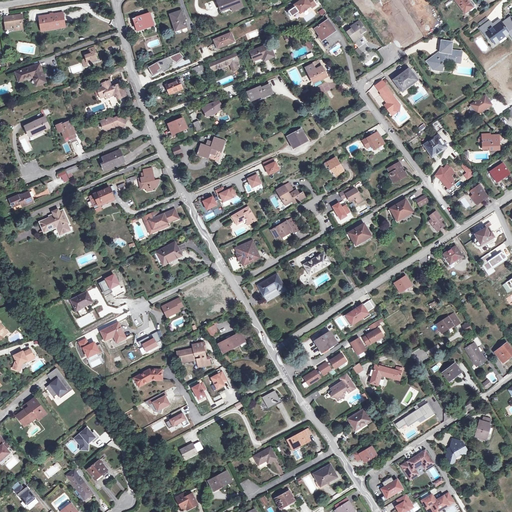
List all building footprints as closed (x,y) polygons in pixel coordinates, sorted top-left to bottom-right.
[(216,0),(217,1),(221,11),(222,15),(232,11),(242,7),(239,0),(216,0)] [(312,0),(300,0),(294,5),(300,13),(310,6),(312,7),(315,5),(312,0)] [(455,0),(465,13),(467,16),(479,7),(476,4),(472,7),(468,0),(455,0)] [(181,11),(170,15),(173,24),(174,23),(177,30),(186,27),(181,11)] [(50,15),(43,17),(44,28),(65,24),(63,13),(53,15),(50,15)] [(149,13),(133,19),(135,24),(137,24),(139,30),(153,25),(149,13)] [(9,18),(5,19),(6,27),(13,26),(14,28),(22,27),(21,20),(23,20),(22,15),(11,16),(12,19),(9,19),(9,18)] [(501,23),(499,20),(492,25),(489,21),(480,28),(484,34),(486,32),(492,40),(495,44),(499,41),(497,39),(503,34),(505,37),(509,34),(511,38),(511,17),(511,18),(510,16),(501,23)] [(43,17),(39,17),(41,31),(65,27),(65,24),(44,28),(43,17)] [(487,17),(479,22),(481,25),(489,19),(487,17)] [(334,31),(327,21),(315,29),(321,37),(328,32),(329,34),(334,31)] [(350,28),(351,29),(346,32),(353,42),(363,36),(362,34),(366,31),(359,21),(350,28)] [(234,42),(231,33),(214,40),(217,48),(234,42)] [(290,33),(284,35),(287,41),(292,39),(290,33)] [(362,52),(369,48),(362,38),(355,42),(362,52)] [(339,42),(337,39),(329,45),(331,48),(339,42)] [(450,43),(441,42),(440,49),(449,50),(450,43)] [(269,44),(250,52),(256,64),(264,61),(275,57),(269,44)] [(88,52),(84,54),(86,59),(87,63),(88,66),(92,65),(91,62),(96,60),(95,57),(95,55),(96,54),(94,47),(89,49),(90,52),(88,52)] [(439,53),(439,54),(437,56),(437,55),(428,62),(431,65),(433,64),(436,68),(441,69),(443,60),(444,60),(444,61),(460,63),(462,52),(452,51),(451,55),(448,55),(448,53),(441,52),(440,52),(439,53)] [(169,69),(169,66),(173,61),(176,64),(184,57),(180,52),(158,61),(148,68),(153,76),(159,72),(159,71),(162,69),(163,72),(169,69)] [(235,54),(213,63),(216,70),(230,64),(233,71),(239,68),(236,61),(238,58),(235,54)] [(315,69),(321,66),(318,61),(312,63),(315,69)] [(315,69),(312,63),(305,67),(312,82),(320,78),(321,80),(321,79),(327,77),(322,66),(321,66),(315,69)] [(35,65),(18,71),(21,81),(27,79),(26,76),(32,74),(36,85),(45,82),(40,67),(36,68),(35,65)] [(202,65),(192,69),(193,73),(204,69),(202,65)] [(409,69),(394,80),(402,91),(417,80),(409,69)] [(178,80),(166,85),(168,91),(165,93),(168,98),(173,96),(171,94),(182,89),(180,85),(182,84),(180,79),(178,80)] [(507,80),(503,83),(507,89),(511,85),(507,80)] [(103,87),(98,89),(100,96),(106,94),(107,97),(113,94),(113,92),(114,91),(118,99),(125,96),(122,88),(121,88),(119,84),(113,87),(111,88),(111,86),(110,86),(109,82),(102,85),(103,87)] [(264,94),(265,96),(273,93),(269,84),(261,88),(260,86),(247,92),(251,101),(256,99),(255,98),(264,94)] [(385,105),(390,113),(393,110),(396,110),(400,108),(400,105),(397,101),(396,102),(394,99),(395,99),(388,89),(380,94),(387,103),(385,105)] [(471,104),(472,105),(475,111),(476,112),(490,102),(485,95),(471,104)] [(209,104),(204,108),(207,112),(207,116),(215,113),(223,107),(220,101),(209,104)] [(476,112),(477,114),(491,105),(490,103),(476,112)] [(112,117),(102,121),(104,127),(107,129),(107,130),(108,131),(116,128),(115,126),(118,125),(124,128),(127,121),(118,117),(112,119),(112,117)] [(44,118),(25,127),(29,137),(49,127),(44,118)] [(183,118),(168,125),(172,134),(187,128),(183,118)] [(438,120),(432,125),(437,132),(444,127),(438,120)] [(73,131),(75,131),(72,125),(70,125),(69,122),(63,124),(62,123),(56,126),(59,132),(62,131),(65,137),(68,136),(72,143),(77,140),(73,131)] [(289,136),(287,137),(292,148),(307,140),(301,129),(292,134),(290,131),(288,132),(289,136)] [(378,137),(376,133),(362,141),(367,148),(371,146),(374,145),(376,149),(385,144),(380,136),(378,137)] [(439,136),(425,145),(432,156),(446,147),(439,136)] [(498,136),(483,136),(483,149),(499,148),(498,136)] [(213,142),(207,140),(206,145),(200,143),(196,155),(208,159),(210,154),(215,156),(217,150),(219,150),(219,151),(222,153),(226,141),(214,137),(213,139),(214,139),(213,142)] [(172,149),(175,156),(182,153),(179,146),(172,149)] [(120,151),(102,158),(105,163),(102,164),(104,170),(124,162),(120,151)] [(274,162),(272,158),(263,163),(269,175),(279,170),(275,162),(274,162)] [(335,175),(343,171),(335,158),(325,164),(327,168),(330,166),(335,175)] [(404,176),(402,173),(401,169),(403,168),(399,162),(388,169),(390,173),(393,178),(391,178),(393,183),(404,176)] [(503,163),(490,172),(497,182),(509,173),(503,163)] [(467,166),(464,168),(467,173),(464,175),(467,179),(473,175),(469,168),(471,167),(469,164),(467,165),(466,166),(467,166)] [(66,169),(64,170),(66,175),(68,174),(77,170),(75,165),(66,169)] [(454,184),(454,179),(451,176),(455,173),(452,169),(446,165),(444,169),(440,167),(435,176),(441,180),(448,189),(453,185),(454,184)] [(154,180),(152,171),(144,172),(141,173),(141,177),(138,178),(140,186),(143,188),(145,187),(146,189),(151,188),(153,191),(158,184),(157,180),(154,180)] [(69,180),(65,172),(58,175),(59,177),(61,176),(64,182),(69,180)] [(249,178),(248,179),(252,188),(261,184),(257,175),(249,178)] [(284,186),(287,192),(292,189),(288,182),(284,185),(284,186)] [(450,195),(457,189),(453,185),(448,189),(446,191),(450,195)] [(477,198),(474,200),(477,205),(487,197),(479,185),(471,191),(474,195),(474,194),(477,198)] [(109,200),(114,197),(109,186),(103,188),(104,189),(89,196),(91,201),(93,201),(92,203),(94,208),(100,205),(110,201),(109,200)] [(287,192),(284,186),(276,190),(286,207),(293,202),(293,201),(300,196),(299,195),(296,190),(289,194),(287,192)] [(223,188),(216,192),(218,196),(220,195),(224,203),(233,199),(232,198),(236,196),(233,188),(225,192),(223,188)] [(350,202),(355,199),(357,204),(363,201),(356,188),(346,194),(344,190),(339,193),(343,199),(347,196),(350,202)] [(19,195),(9,199),(13,207),(21,204),(22,207),(33,202),(29,193),(20,196),(19,195)] [(293,201),(293,202),(305,196),(303,193),(299,195),(300,196),(293,201)] [(420,207),(429,202),(427,198),(425,196),(416,201),(420,207)] [(221,206),(218,199),(215,201),(212,197),(203,201),(207,210),(211,208),(212,210),(221,206)] [(397,215),(400,219),(412,212),(406,200),(391,209),(395,216),(397,215)] [(235,220),(238,224),(243,221),(244,223),(246,222),(248,225),(256,220),(248,207),(244,210),(241,212),(241,211),(231,217),(234,221),(235,220)] [(170,221),(181,216),(178,208),(163,215),(159,216),(157,211),(147,216),(153,229),(158,226),(159,229),(172,224),(170,221)] [(63,210),(58,212),(59,214),(55,215),(54,214),(49,216),(50,218),(40,222),(44,232),(56,227),(58,231),(60,230),(61,234),(70,230),(67,223),(68,222),(63,210)] [(439,220),(441,218),(436,211),(430,216),(433,219),(430,222),(437,232),(444,227),(441,222),(439,220)] [(290,228),(297,225),(292,217),(271,230),(276,238),(280,236),(289,231),(291,230),(290,228)] [(489,223),(482,227),(484,229),(473,235),(474,237),(473,241),(473,244),(475,246),(478,248),(480,248),(482,247),(494,240),(493,238),(495,237),(492,232),(489,227),(490,226),(489,223)] [(355,239),(358,244),(371,236),(364,224),(349,233),(353,241),(355,239)] [(300,230),(297,225),(290,228),(291,230),(293,233),(300,230)] [(253,259),(254,261),(261,258),(252,241),(235,249),(237,254),(241,255),(242,254),(243,257),(242,257),(240,261),(243,266),(250,263),(249,261),(253,259)] [(174,256),(175,259),(182,255),(175,242),(156,252),(162,262),(174,256)] [(450,267),(464,257),(456,246),(444,254),(445,257),(444,258),(450,267)] [(488,253),(480,259),(484,264),(483,265),(487,271),(507,258),(507,257),(503,251),(492,259),(488,253)] [(310,268),(313,273),(330,263),(324,253),(303,265),(306,270),(310,268)] [(163,265),(175,259),(174,256),(162,262),(163,265)] [(483,265),(482,265),(489,275),(495,271),(493,268),(507,259),(507,258),(487,271),(483,265)] [(278,289),(283,286),(277,275),(258,285),(264,295),(277,287),(278,289)] [(406,277),(395,283),(400,292),(411,285),(406,277)] [(86,291),(70,300),(76,311),(92,302),(86,291)] [(174,312),(175,313),(179,311),(178,308),(182,306),(178,298),(162,307),(166,315),(174,312)] [(369,301),(347,315),(352,324),(363,316),(367,314),(366,313),(374,308),(369,301)] [(451,315),(458,325),(461,323),(454,313),(451,314),(451,315)] [(458,325),(451,315),(437,325),(442,333),(453,326),(454,327),(458,325)] [(116,335),(119,341),(126,338),(118,322),(100,331),(105,341),(114,336),(116,335)] [(371,330),(379,325),(377,322),(369,327),(371,330)] [(467,323),(462,326),(466,333),(471,330),(467,323)] [(209,328),(213,336),(219,333),(215,325),(209,328)] [(367,336),(372,343),(383,336),(379,328),(367,336)] [(330,332),(315,342),(322,353),(337,343),(330,332)] [(240,342),(244,340),(240,333),(219,344),(224,353),(241,344),(240,342)] [(363,339),(368,346),(372,343),(367,336),(363,339)] [(358,355),(366,350),(359,339),(351,343),(358,355)] [(182,356),(183,362),(193,360),(194,365),(198,364),(199,367),(211,365),(209,357),(206,357),(205,351),(206,351),(204,342),(192,345),(193,349),(177,352),(178,357),(182,356)] [(474,343),(466,349),(477,366),(480,366),(484,364),(485,361),(474,343)] [(511,349),(507,343),(496,352),(504,362),(511,355),(511,349)] [(24,352),(14,356),(17,361),(16,361),(13,369),(20,371),(23,363),(27,361),(28,362),(35,359),(31,349),(24,352)] [(330,361),(335,368),(346,361),(342,354),(330,361)] [(318,368),(323,375),(331,370),(326,362),(318,368)] [(360,364),(353,368),(356,373),(363,369),(360,364)] [(456,375),(458,377),(460,379),(464,376),(455,364),(443,373),(449,381),(456,375)] [(376,365),(374,371),(373,376),(370,383),(378,385),(381,375),(400,380),(403,369),(399,368),(399,371),(376,365)] [(48,390),(52,396),(56,393),(58,395),(62,392),(65,396),(73,391),(57,369),(49,375),(54,382),(49,386),(50,388),(48,390)] [(162,380),(162,370),(149,369),(134,378),(139,386),(151,379),(162,380)] [(316,371),(304,378),(309,385),(320,378),(316,371)] [(223,372),(211,377),(217,389),(224,386),(222,382),(227,380),(223,372)] [(339,379),(341,382),(344,385),(347,383),(351,381),(345,374),(339,379)] [(351,381),(347,383),(352,390),(356,388),(351,381)] [(202,382),(192,388),(198,400),(205,396),(202,390),(205,389),(202,382)] [(352,390),(347,383),(344,385),(341,382),(331,389),(333,391),(331,392),(331,395),(335,396),(338,400),(342,398),(344,398),(345,393),(347,391),(348,393),(352,390)] [(275,391),(262,397),(268,408),(281,401),(275,391)] [(165,392),(148,400),(150,404),(154,402),(158,410),(168,404),(164,396),(167,395),(165,392)] [(38,419),(46,414),(35,399),(28,404),(30,407),(25,411),(17,417),(19,420),(21,419),(25,424),(32,419),(31,419),(36,416),(37,418),(38,419)] [(213,403),(215,407),(224,402),(222,399),(213,403)] [(413,408),(391,422),(393,426),(395,424),(397,428),(405,423),(407,425),(417,419),(419,422),(434,413),(427,402),(424,403),(423,402),(417,405),(416,404),(412,406),(413,408)] [(181,422),(184,426),(189,424),(180,409),(171,414),(173,418),(166,422),(169,429),(181,422)] [(360,426),(370,420),(364,410),(349,419),(356,430),(361,427),(360,426)] [(21,419),(19,420),(24,427),(37,418),(36,416),(31,419),(32,419),(25,424),(21,419)] [(486,439),(490,424),(483,422),(480,421),(479,428),(476,437),(480,438),(486,439)] [(181,422),(169,429),(171,433),(184,426),(181,422)] [(86,428),(76,437),(80,441),(80,450),(87,450),(88,444),(91,441),(93,443),(99,438),(93,432),(91,433),(86,428)] [(305,430),(287,440),(292,450),(311,441),(305,430)] [(0,460),(9,453),(6,449),(8,447),(0,437),(0,460)] [(451,448),(448,450),(446,457),(447,458),(446,459),(449,463),(452,464),(455,462),(456,459),(455,458),(456,456),(462,453),(466,455),(469,454),(465,447),(464,446),(464,445),(463,443),(460,442),(460,441),(452,439),(450,447),(451,447),(451,448)] [(204,449),(200,442),(194,445),(193,443),(180,450),(185,460),(198,453),(197,452),(204,449)] [(357,461),(359,459),(363,460),(364,463),(377,455),(370,444),(365,447),(367,450),(364,452),(362,449),(358,451),(353,454),(357,461)] [(268,463),(276,458),(270,448),(254,457),(259,465),(267,461),(268,463)] [(409,475),(415,471),(414,469),(422,463),(425,468),(432,463),(424,450),(418,455),(419,456),(417,457),(403,466),(404,468),(403,468),(405,471),(405,470),(409,475)] [(99,461),(87,470),(96,482),(108,472),(99,461)] [(75,470),(69,474),(74,481),(72,483),(84,500),(92,494),(76,472),(79,469),(73,462),(70,464),(75,470)] [(330,465),(314,474),(321,487),(337,477),(330,465)] [(227,471),(208,481),(214,491),(232,481),(227,471)] [(404,490),(398,479),(394,481),(392,477),(382,483),(385,487),(381,489),(387,499),(392,496),(392,495),(398,491),(399,494),(404,490)] [(21,486),(15,490),(26,504),(34,497),(27,487),(24,490),(21,486)] [(290,491),(275,499),(280,509),(295,500),(290,491)] [(176,498),(177,501),(181,508),(186,505),(188,509),(198,504),(192,493),(188,496),(186,497),(184,493),(176,498)] [(406,494),(397,500),(399,504),(396,506),(399,511),(405,511),(413,507),(406,494)] [(452,502),(448,494),(435,502),(432,496),(423,501),(429,511),(434,511),(436,511),(452,502)] [(339,511),(353,511),(355,511),(347,498),(335,506),(337,509),(339,511)] [(62,511),(76,511),(71,504),(69,502),(60,509),(61,511),(62,511)]
